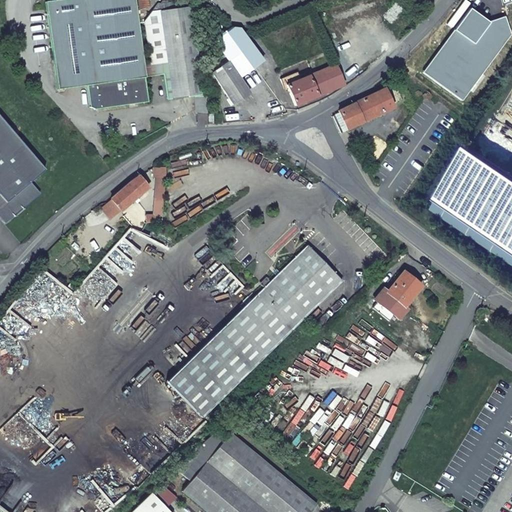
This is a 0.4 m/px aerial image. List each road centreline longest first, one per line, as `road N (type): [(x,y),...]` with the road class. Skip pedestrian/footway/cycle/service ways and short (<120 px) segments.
road 1 (unknown): [(340,169),(307,194),(247,204),(220,219),(181,260),(157,321),(139,340),(113,354),(77,341)]
road 2 (residential): [(4,277),(74,210),(159,147),(199,133),(299,128)]
road 3 (unknown): [(187,137),(169,111),(104,124),(59,103),(30,48),(24,0)]
road 4 (residential): [(478,284),(363,511)]
road 5 (residential): [(299,128),(388,216),(478,284)]
road 6 (residential): [(299,128),(406,48),(445,0)]
